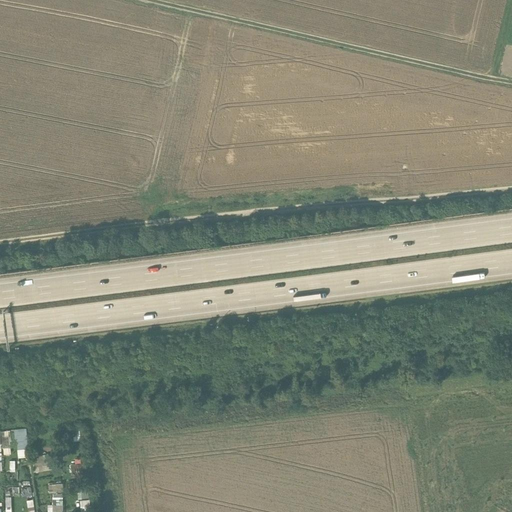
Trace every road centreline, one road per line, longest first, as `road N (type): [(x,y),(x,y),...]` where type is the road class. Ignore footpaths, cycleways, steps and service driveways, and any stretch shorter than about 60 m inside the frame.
road 1 (motorway): [(0,326),(511,261)]
road 2 (motorway): [(511,230),(0,294)]
road 3 (track): [(511,193),(0,247)]
road 4 (track): [(147,0),(511,90)]
